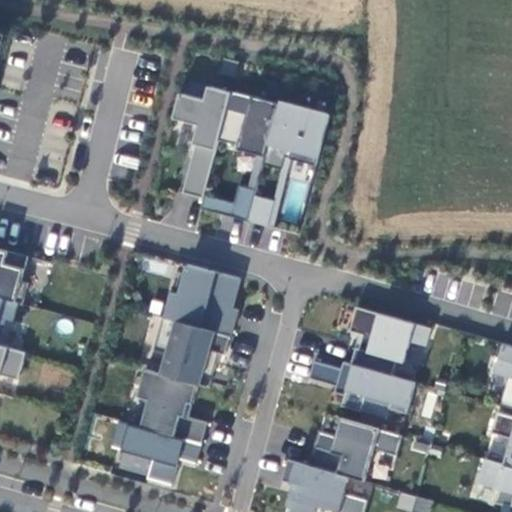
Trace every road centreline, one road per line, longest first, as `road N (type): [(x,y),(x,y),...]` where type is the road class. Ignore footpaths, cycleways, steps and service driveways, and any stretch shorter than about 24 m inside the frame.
road 1 (residential): [(0,197),(297,271)]
road 2 (residential): [(235,511),(297,271)]
road 3 (residential): [(297,271),(511,332)]
